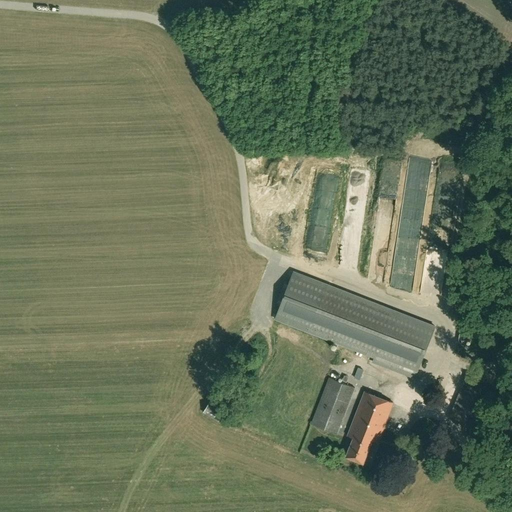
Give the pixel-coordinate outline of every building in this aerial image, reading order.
[(405,200),(408,183),(391,180),(388,197),(405,200)] [(276,319),(309,332),(375,357),(373,362),(415,378),(435,327),(294,272),(276,319)] [(451,418),(479,429),(497,385),(469,373),(451,418)] [(356,388),(329,378),(311,424),(337,435),(356,388)] [(348,436),(354,438),(347,457),(363,463),(372,440),(378,442),(393,403),(365,392),(348,436)] [(230,413),(211,402),(204,413),(223,425),(230,413)]
